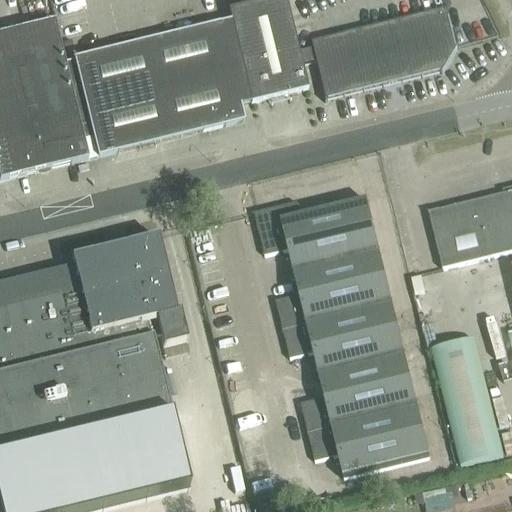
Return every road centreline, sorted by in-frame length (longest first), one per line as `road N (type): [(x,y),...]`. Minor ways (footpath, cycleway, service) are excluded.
road 1 (unclassified): [(0,229),(511,106)]
road 2 (unknown): [(161,190),(211,408),(207,448),(194,461),(22,492)]
road 3 (unknown): [(217,176),(282,430)]
